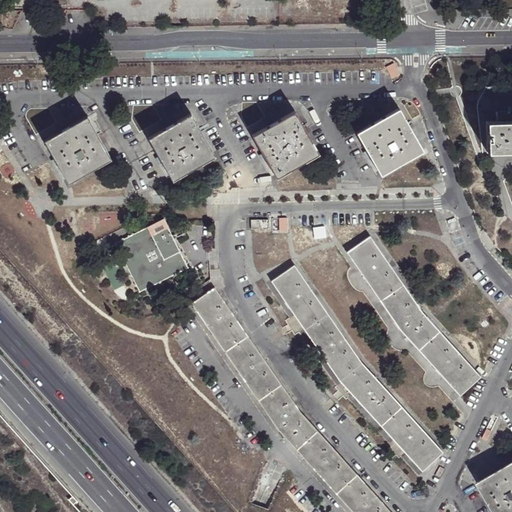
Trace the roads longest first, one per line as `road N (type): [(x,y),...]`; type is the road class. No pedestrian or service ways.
road 1 (residential): [(0,42),(511,38)]
road 2 (motorway): [(164,511),(0,327)]
road 3 (motorway): [(0,376),(119,511)]
